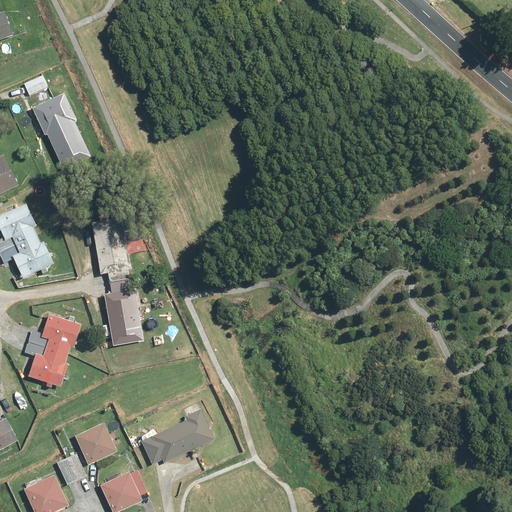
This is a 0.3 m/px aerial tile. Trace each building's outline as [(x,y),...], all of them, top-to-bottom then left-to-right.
[(0,40),(13,35),(4,12),(0,13),(0,40)] [(50,87),(45,75),(25,83),(30,95),(50,87)] [(65,95),(33,109),(45,136),(48,134),(64,168),(91,156),(75,122),(77,121),(65,95)] [(0,194),(19,186),(4,154),(0,156),(0,194)] [(0,257),(3,264),(14,259),(23,279),(41,270),(43,274),(48,271),(47,268),(57,264),(46,241),(41,243),(34,229),(39,226),(28,202),(18,207),(17,204),(11,206),(13,210),(0,216),(0,229),(4,237),(0,239),(0,257)] [(111,283),(112,292),(105,294),(114,347),(144,342),(139,308),(141,307),(138,288),(137,279),(135,266),(147,264),(142,233),(126,235),(122,214),(93,218),(102,276),(110,275),(111,283)] [(50,314),(44,333),(33,330),(25,352),(37,356),(29,377),(62,388),(70,364),(66,362),(72,347),(76,348),(83,325),(50,314)] [(165,463),(215,439),(198,403),(184,409),(189,419),(142,441),(153,465),(164,460),(165,463)] [(0,450),(18,441),(7,418),(0,421),(0,450)] [(105,424),(77,436),(90,465),(118,452),(105,424)] [(76,453),(57,462),(69,485),(87,476),(76,453)] [(137,468),(101,485),(113,511),(118,511),(151,497),(137,468)] [(23,486),(35,511),(57,511),(70,506),(56,474),(46,479),(45,475),(23,486)]
